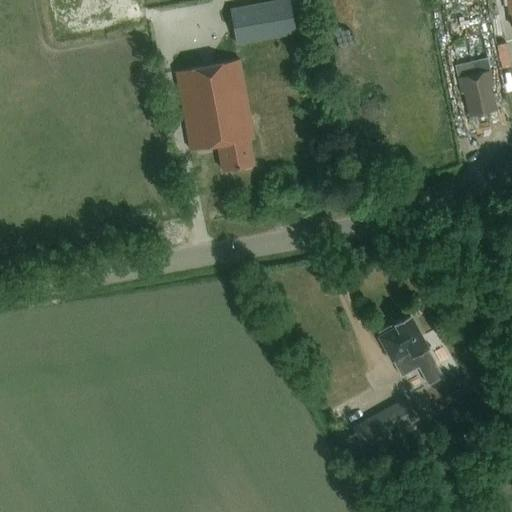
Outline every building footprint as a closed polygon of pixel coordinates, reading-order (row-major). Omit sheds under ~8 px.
[(288,0),(285,0),(230,10),(237,45),(295,34),(288,0)] [(253,139),(238,60),(176,71),(190,151),(217,146),(221,169),(253,163),(249,140),(253,139)] [(460,94),(464,93),(469,116),(495,110),(491,88),(492,88),(485,60),(454,67),(460,94)] [(394,324),(394,325),(379,332),(401,378),(419,369),(427,386),(443,378),(412,315),(410,315),(394,324)] [(351,401),(368,394),(362,376),(344,383),(351,401)] [(406,395),(352,425),(364,447),(418,417),(406,395)]
